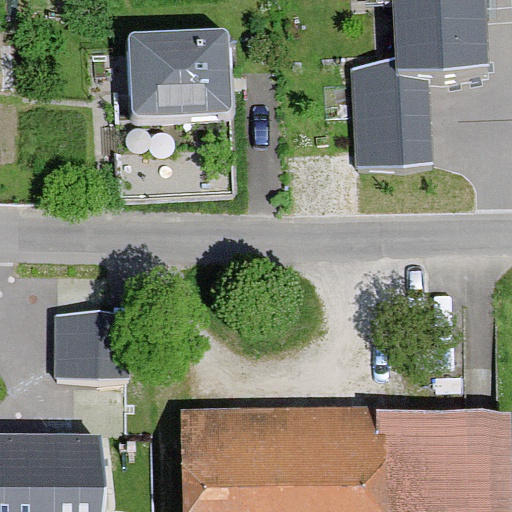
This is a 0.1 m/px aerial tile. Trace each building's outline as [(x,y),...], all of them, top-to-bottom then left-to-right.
[(492,0),(375,0),(380,66),(496,57),(492,0)] [(241,52),(138,55),(141,137),(244,134),(241,52)] [(125,383),(124,313),(54,315),(56,385),(125,383)] [(511,511),(511,426),(192,429),(192,464),(154,465),(154,511),(511,511)] [(96,434),(0,432),(0,511),(104,511),(106,487),(96,434)]
